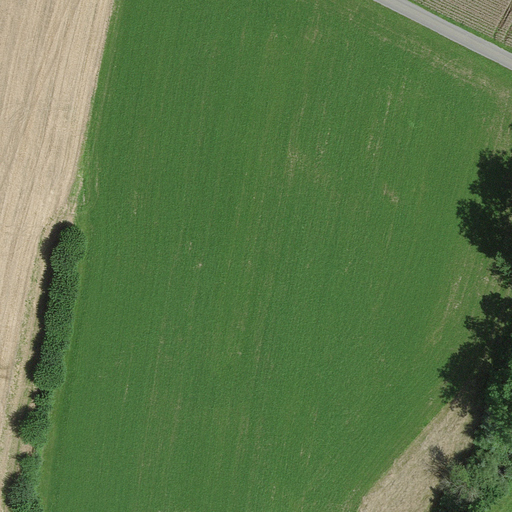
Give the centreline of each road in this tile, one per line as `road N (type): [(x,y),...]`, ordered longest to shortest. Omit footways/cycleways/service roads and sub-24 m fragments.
road 1 (track): [(511,63),(381,0)]
road 2 (track): [(511,294),(467,418)]
